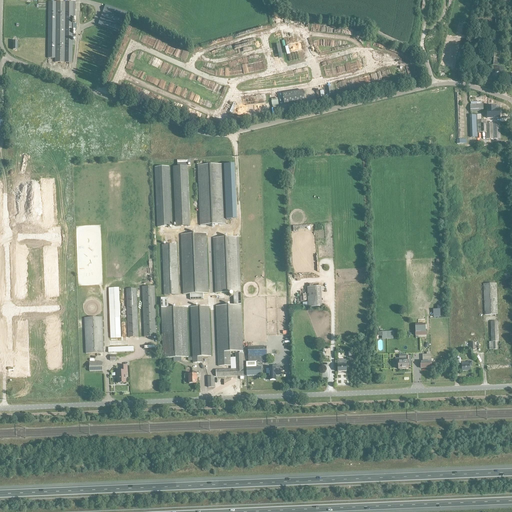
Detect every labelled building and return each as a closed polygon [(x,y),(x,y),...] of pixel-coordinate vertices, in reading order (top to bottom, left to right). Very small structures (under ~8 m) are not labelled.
[(485,0),(485,6),(509,9),(510,0),(485,0)] [(75,35),(72,35),(72,29),(76,29),(76,24),(72,24),(72,18),(75,18),(75,2),(48,2),(47,58),(55,59),(55,63),(72,63),(72,39),(75,39),(75,35)] [(118,33),(123,20),(125,20),(127,12),(105,5),(103,12),(98,26),(118,33)] [(492,66),(492,72),(504,72),(504,66),(499,66),(502,15),(496,15),(494,66),(492,66)] [(486,75),(484,85),(495,88),(498,78),(486,75)] [(303,91),(283,94),(284,104),(305,101),(303,91)] [(483,104),(470,105),(470,112),(483,112),(483,104)] [(492,106),(487,107),(487,110),(487,119),(495,118),(496,118),(500,118),(500,117),(500,109),(495,109),(495,106),(492,106)] [(469,115),(470,138),(478,137),(477,115),(469,115)] [(500,139),(500,123),(487,123),(487,120),(481,120),(477,121),(478,133),(480,133),(486,132),(486,139),(500,139)] [(223,165),(197,166),(200,226),(226,225),(223,165)] [(188,166),(173,167),(176,227),(190,226),(188,166)] [(172,227),(169,167),(155,167),(157,228),(172,227)] [(206,234),(181,235),(183,295),(190,295),(190,300),(203,300),(203,294),(209,294),(206,234)] [(239,237),(213,238),(215,294),(241,293),(239,237)] [(177,245),(162,245),(164,296),(179,295),(177,245)] [(483,284),(485,315),(498,315),(497,284),(483,284)] [(155,287),(142,287),(144,337),(156,337),(155,287)] [(307,288),(308,308),(322,307),(322,287),(307,288)] [(119,288),(109,288),(110,317),(111,339),(121,338),(121,320),(119,288)] [(137,289),(126,289),(128,338),(138,337),(137,289)] [(234,306),(216,306),(216,320),(218,367),(231,366),(231,358),(231,354),(231,352),(236,351),(238,351),(239,351),(243,351),(242,320),(241,305),(241,293),(234,293),(234,306)] [(168,298),(161,299),(161,308),(162,320),(163,359),(189,358),(187,320),(187,307),(168,308),(168,298)] [(209,307),(191,307),(193,363),(202,363),(202,358),(203,358),(203,357),(211,356),(209,307)] [(102,318),(98,318),(84,318),(86,354),(104,353),(102,318)] [(491,322),(491,342),(489,342),(489,350),(501,350),(501,342),(499,342),(498,322),(491,322)] [(54,343),(61,343),(60,327),(58,327),(58,323),(49,323),(49,337),(49,342),(53,342),(54,343)] [(425,323),(415,324),(416,330),(416,333),(426,333),(426,330),(425,323)] [(479,342),(470,343),(471,351),(479,351),(479,342)] [(256,361),(267,361),(266,347),(248,348),(248,362),(256,361)] [(231,369),(216,370),(216,377),(244,376),(243,354),(243,351),(239,351),(240,354),(238,354),(238,351),(236,351),(236,354),(235,354),(235,358),(236,369),(232,369),(231,369)] [(395,365),(398,365),(398,369),(409,369),(408,362),(410,362),(410,356),(406,356),(406,355),(399,355),(399,358),(395,358),(395,365)] [(347,372),(346,365),(346,360),(337,360),(338,372),(347,372)] [(470,371),(470,366),(472,366),(472,361),(468,361),(468,363),(461,363),(462,372),(470,371)] [(102,362),(89,363),(90,372),(103,372),(102,362)] [(118,383),(126,383),(126,373),(127,373),(127,366),(121,366),(122,372),(117,372),(117,377),(118,377),(118,383)] [(273,368),(270,368),(270,381),(276,380),(276,375),(281,375),(281,370),(280,370),(280,366),(273,366),(273,368)] [(256,367),(247,368),(247,376),(262,376),(261,367),(256,367)] [(197,382),(197,375),(197,372),(193,372),(193,375),(187,375),(187,379),(189,379),(189,384),(197,384),(196,382),(197,382)]
